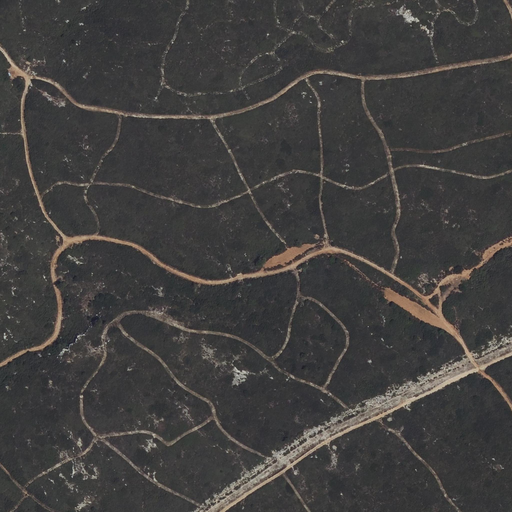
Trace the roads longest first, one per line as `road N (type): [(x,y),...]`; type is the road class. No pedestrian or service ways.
road 1 (track): [(0,364),(56,334),(61,298),(52,261),(74,240),(115,238),(210,279),(280,268),(337,247),(434,304),(511,406)]
road 2 (track): [(25,77),(53,82),(89,107),(210,116),(248,109),(322,70),(402,75),(511,54)]
road 3 (track): [(225,511),(332,436),(511,356)]
road 4 (track): [(71,242),(39,199),(23,135),(27,80),(0,46)]
